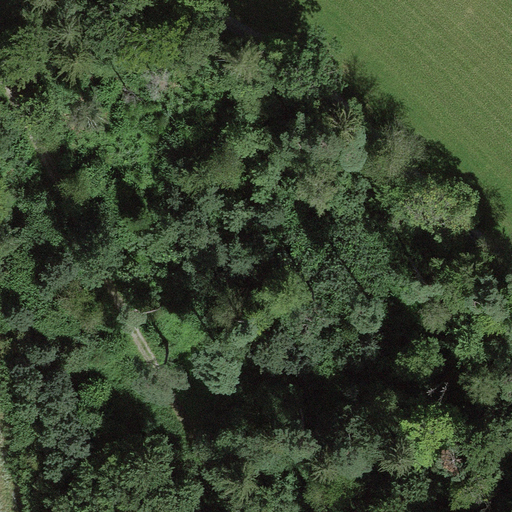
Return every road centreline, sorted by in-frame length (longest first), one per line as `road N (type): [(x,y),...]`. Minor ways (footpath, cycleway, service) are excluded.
road 1 (track): [(0,62),(244,511)]
road 2 (track): [(188,0),(267,49),(511,264)]
